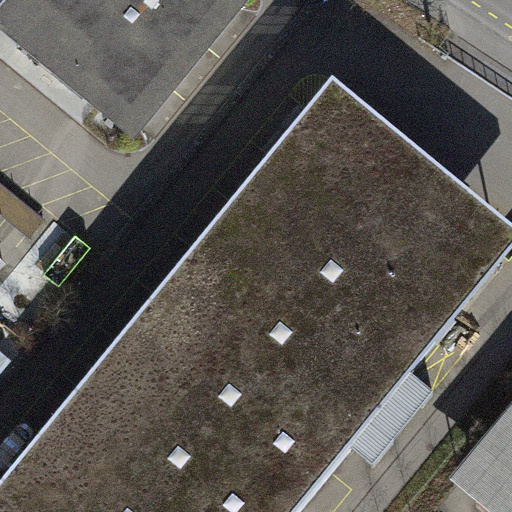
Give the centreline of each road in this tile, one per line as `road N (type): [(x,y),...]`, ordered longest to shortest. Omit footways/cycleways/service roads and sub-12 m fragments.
road 1 (unknown): [(511,322),(363,511)]
road 2 (unknown): [(0,64),(129,173)]
road 3 (unknown): [(511,53),(467,115),(511,152)]
